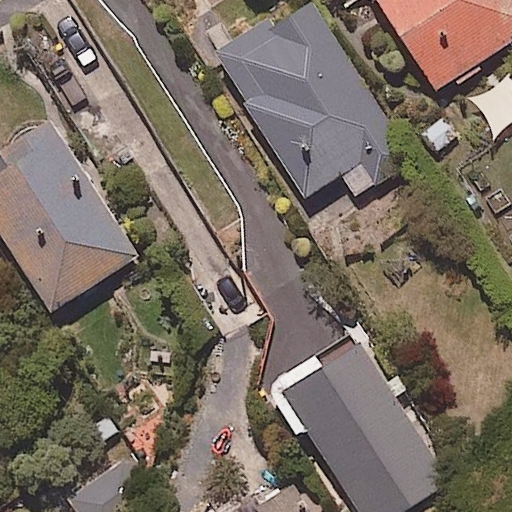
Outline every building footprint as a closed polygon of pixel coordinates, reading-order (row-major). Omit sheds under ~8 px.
[(511,0),(386,0),(445,92),(511,49),(511,0)] [(413,163),(319,6),(221,65),(304,203),(348,176),(359,195),(413,163)] [(511,131),(511,81),(481,102),(503,137),(511,131)] [(468,143),(451,115),(421,133),(438,161),(468,143)] [(145,260),(54,120),(7,151),(24,177),(0,192),(0,227),(58,317),(145,260)] [(274,316),(245,271),(199,300),(228,345),(274,316)] [(407,511),(452,484),(399,400),(416,390),(404,371),(387,381),(368,351),(331,375),(323,363),(282,389),(274,394),(305,444),(314,439),(360,511),(407,511)] [(140,511),(157,501),(129,461),(72,501),(79,511),(140,511)] [(271,511),(310,511),(297,494),(271,511)]
